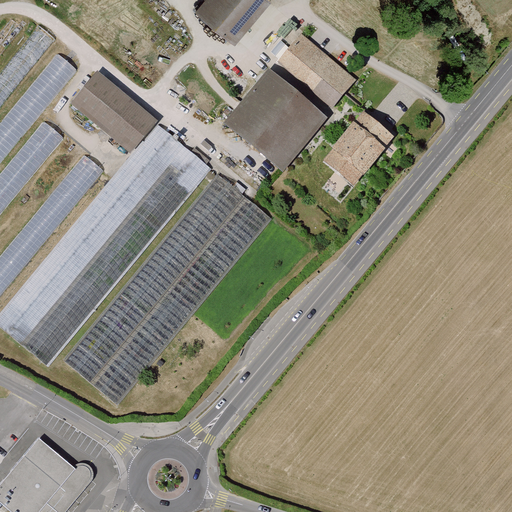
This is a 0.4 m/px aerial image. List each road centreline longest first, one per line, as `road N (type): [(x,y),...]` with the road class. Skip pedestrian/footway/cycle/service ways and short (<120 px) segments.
road 1 (primary): [(186,455),(511,67)]
road 2 (tertiary): [(0,375),(143,459)]
